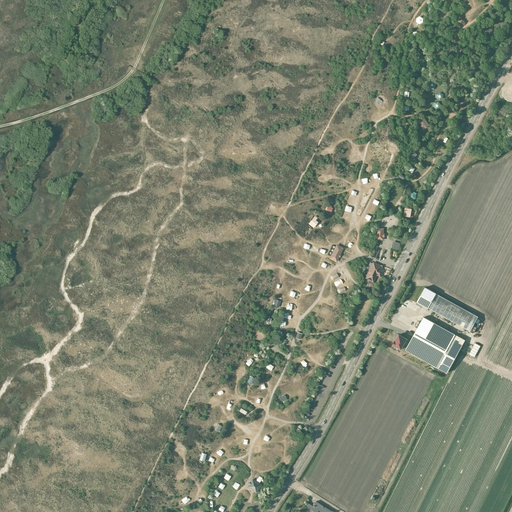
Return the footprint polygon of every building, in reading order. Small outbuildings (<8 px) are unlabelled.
[(425,129),(429,125),(424,118),(418,122),(422,127),(424,126),(425,129)] [(405,208),(403,216),(410,217),(411,209),(405,208)] [(313,218),(310,222),(315,227),(318,222),(313,218)] [(335,261),(336,259),(337,259),(342,250),(340,250),(341,248),(338,246),(336,248),(335,247),(331,256),(332,257),(331,259),(335,261)] [(370,268),(365,278),(373,282),(376,275),(379,276),(382,272),(381,270),(380,270),(381,267),(373,262),(372,263),(370,262),(367,267),(370,268)] [(417,302),(428,308),(436,294),(425,288),(417,302)] [(436,294),(428,308),(470,331),(478,317),(436,294)] [(423,318),(406,350),(437,367),(452,339),(455,335),(423,318)] [(407,339),(399,335),(395,341),(392,345),(401,349),(407,339)] [(447,373),(463,344),(452,339),(437,367),(447,373)] [(241,413),(242,413),(246,415),(249,411),(242,406),(238,412),(241,413)] [(251,480),(250,483),(249,482),(248,485),(246,488),(255,493),(260,485),(251,480)] [(332,511),(316,501),(313,506),(307,503),(304,508),(303,508),(299,511),(332,511)]
